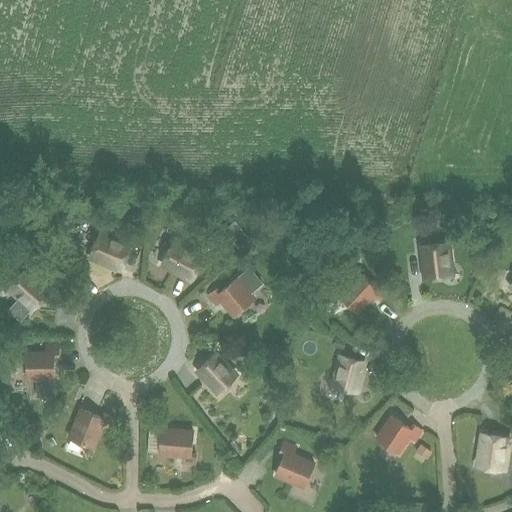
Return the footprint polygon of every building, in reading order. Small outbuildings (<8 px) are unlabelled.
[(100,232),(91,256),(120,268),(130,244),(100,232)] [(174,240),(162,263),(190,278),(203,255),(174,240)] [(448,242),(422,245),(425,277),(451,274),(448,242)] [(26,268),(9,287),(32,309),(50,290),(26,268)] [(360,271),(339,294),(358,311),(373,294),(378,299),(387,290),(379,283),(376,286),(360,271)] [(217,304),(222,300),(234,315),(255,298),(238,277),(220,291),(217,287),(209,294),(217,304)] [(47,345),(47,352),(27,352),(27,378),(37,378),(37,395),(54,395),(54,355),(59,355),(59,345),(47,345)] [(193,372),(216,395),(239,373),(216,350),(193,372)] [(334,384),(356,390),(364,361),(341,355),(334,384)] [(102,417),(81,408),(69,437),(94,447),(102,425),(108,428),(113,416),(104,412),(102,417)] [(413,423),(411,427),(392,415),(377,438),(398,452),(409,436),(415,440),(422,429),(413,423)] [(193,430),(162,427),(160,453),(183,456),(183,462),(195,463),(196,453),(191,453),(193,430)] [(504,469),(509,437),(483,433),(478,465),(504,469)] [(280,451),(285,453),(276,474),(304,486),(315,462),(293,453),(296,447),(284,442),(280,451)]
